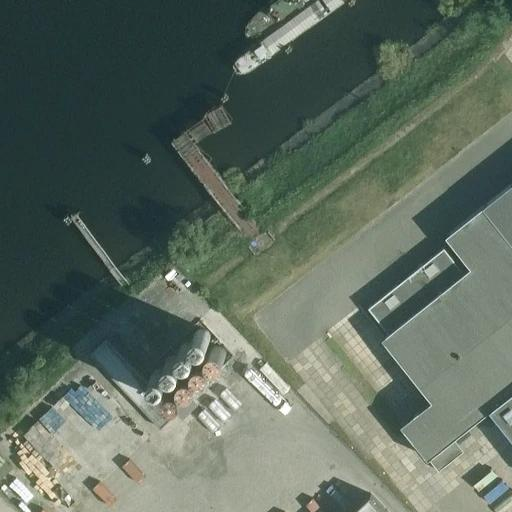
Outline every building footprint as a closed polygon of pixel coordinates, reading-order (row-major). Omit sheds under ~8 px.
[(511,433),(511,182),(484,205),(447,235),(471,266),(464,272),(388,331),(382,337),(433,399),(402,424),(429,457),(452,438),(491,408),(503,422),(511,433)] [(388,331),(464,272),(444,247),(370,309),(388,331)] [(161,427),(177,412),(107,338),(91,353),(161,427)] [(62,398),(45,412),(79,454),(96,440),(62,398)] [(452,438),(429,457),(439,469),(462,450),(452,438)] [(339,485),(333,492),(347,505),(354,498),(339,485)] [(386,511),(371,495),(352,511),(386,511)]
